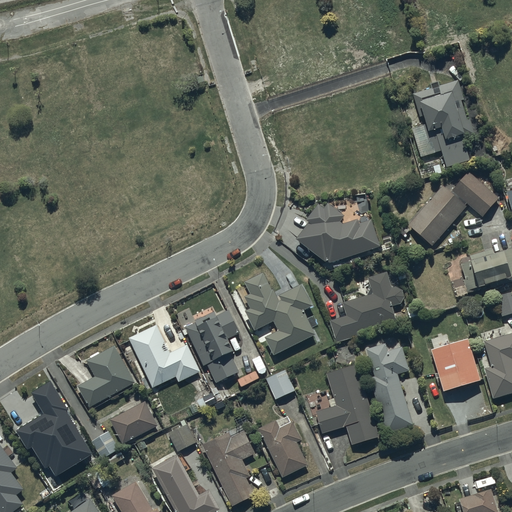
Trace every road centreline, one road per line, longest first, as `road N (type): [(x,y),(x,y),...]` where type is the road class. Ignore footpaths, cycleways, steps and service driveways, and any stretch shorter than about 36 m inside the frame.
road 1 (residential): [(0,365),(111,299),(223,247),(256,220),(259,170),(208,0)]
road 2 (residential): [(305,511),(511,436)]
